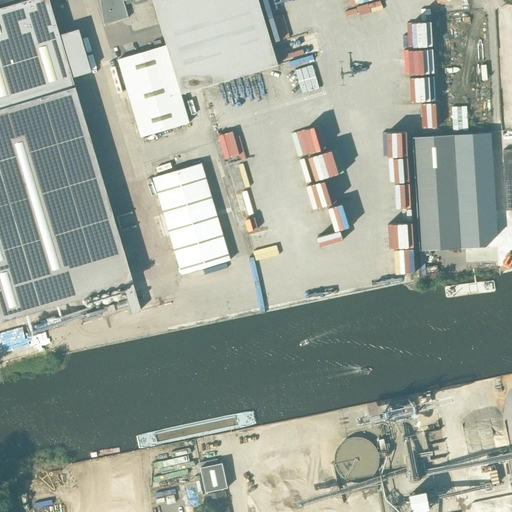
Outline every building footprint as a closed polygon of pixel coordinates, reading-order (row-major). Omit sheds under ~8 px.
[(0,320),(122,284),(130,313),(140,310),(71,77),(90,71),(77,28),(58,34),(47,0),(21,0),(0,6),(0,320)] [(100,0),(105,24),(106,24),(129,17),(125,5),(132,2),(131,0),(100,0)] [(190,122),(181,94),(279,64),(259,0),(154,0),(168,44),(119,59),(142,137),(190,122)] [(422,20),(431,20),(430,8),(422,8),(422,20)] [(440,48),(421,48),(422,77),(427,76),(427,84),(424,84),(425,94),(419,94),(419,99),(439,99),(438,75),(441,75),(440,48)] [(313,65),(295,70),(302,93),(320,88),(313,65)] [(454,130),(470,130),(469,105),(453,105),(454,130)] [(221,135),(229,157),(246,152),(238,129),(221,135)] [(322,153),(316,129),(285,135),(291,159),(322,153)] [(498,234),(492,133),(413,138),(420,250),(487,246),(498,234)] [(511,149),(503,150),(506,210),(511,209),(511,149)] [(241,159),(227,163),(232,187),(246,183),(241,159)] [(182,274),(231,260),(202,163),(154,177),(182,274)] [(427,396),(421,398),(422,405),(432,403),(430,394),(427,394),(427,396)] [(376,454),(376,453),(376,449),(375,444),(372,440),(370,437),(366,434),(362,432),(357,430),(353,430),(348,430),(344,432),(339,434),(336,437),(333,440),(331,445),(330,450),(329,454),(330,458),(331,462),(333,466),(336,470),(339,472),(344,475),(348,476),(352,477),(356,477),(361,475),(365,473),(369,471),(372,466),(375,462),(376,458),(376,454)] [(222,463),(201,468),(206,492),(228,487),(222,463)] [(497,469),(490,471),(492,483),(500,482),(497,469)] [(427,490),(409,493),(413,511),(431,508),(427,490)] [(208,496),(207,496),(210,511),(228,511),(225,492),(224,493),(224,494),(208,497),(208,496)]
